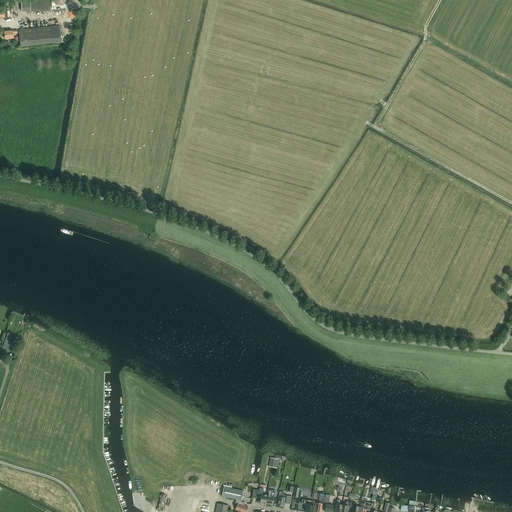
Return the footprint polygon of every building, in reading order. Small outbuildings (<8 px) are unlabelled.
[(21,0),(22,12),(24,12),(31,11),(50,11),(49,0),(31,1),(30,1),(30,0),(21,0)] [(21,47),(61,42),(59,26),(19,30),(21,47)] [(4,32),(5,39),(14,38),(13,34),(17,34),(17,30),(4,32)] [(8,334),(3,347),(8,348),(13,335),(8,334)] [(237,511),(241,511),(245,511),(248,507),(244,505),(245,502),(241,502),(243,491),(224,487),(222,496),(236,499),(235,503),(237,504),(235,510),(237,511)] [(263,489),(260,488),(259,491),(258,496),(261,497),(260,503),(266,504),(268,495),(268,489),(267,495),(264,494),(264,492),(263,492),(263,489)] [(268,489),(268,495),(266,504),(272,505),(273,496),(274,496),(275,490),(268,489)] [(279,494),(279,497),(277,505),(284,506),(284,503),(286,503),(291,504),(292,496),(287,495),(280,494),(279,494)] [(327,497),(326,503),(325,504),(326,504),(325,511),(326,511),(332,511),(333,505),(328,504),(330,495),(325,494),(325,497),(327,497)] [(319,500),(319,503),(315,502),(314,511),(320,511),(322,503),(322,502),(326,503),(327,497),(322,497),(321,501),(319,500)] [(208,509),(209,502),(206,502),(206,500),(198,499),(197,507),(208,509)] [(305,511),(307,511),(312,511),(314,501),(302,499),(301,503),(307,504),(305,511)] [(343,503),(341,511),(347,511),(349,502),(346,501),(346,503),(343,503)] [(361,503),(359,511),(365,511),(365,510),(370,511),(369,511),(370,511),(372,503),(371,503),(361,501),(361,503)] [(409,501),(409,504),(409,506),(401,505),(400,511),(408,511),(407,511),(409,511),(410,511),(414,511),(414,507),(414,504),(415,504),(416,502),(409,501)] [(358,511),(359,506),(356,506),(356,503),(350,502),(349,507),(353,508),(352,511),(358,511)]
